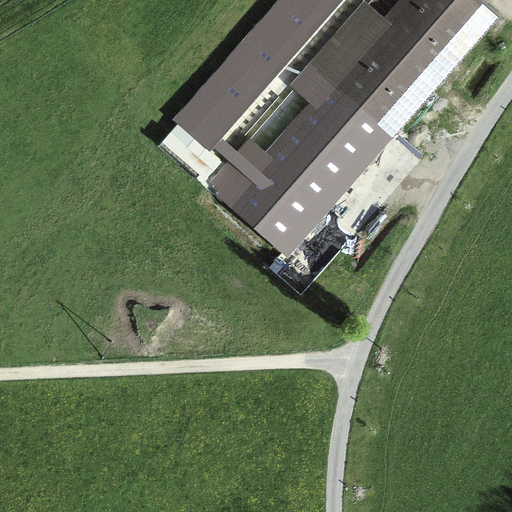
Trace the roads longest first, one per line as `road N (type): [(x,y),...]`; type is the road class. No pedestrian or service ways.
road 1 (unclassified): [(511,84),(421,230),(357,358),(333,511)]
road 2 (track): [(0,373),(357,358)]
